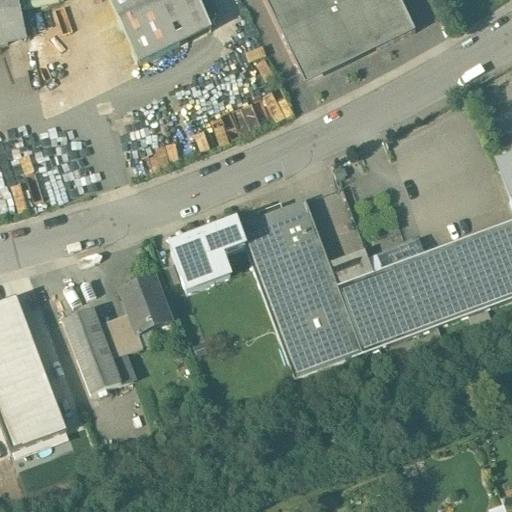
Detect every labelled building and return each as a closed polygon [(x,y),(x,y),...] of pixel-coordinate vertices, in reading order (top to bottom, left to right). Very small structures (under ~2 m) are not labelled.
[(15,0),(0,0),(0,46),(24,41),(15,0)] [(211,33),(196,0),(102,0),(134,69),(211,33)] [(400,0),(260,0),(299,77),(371,44),(373,51),(415,31),(400,0)] [(306,201),(239,226),(247,249),(297,382),(511,300),(511,224),(340,289),(306,201)] [(247,249),(239,226),(169,252),(187,300),(233,283),(224,258),(247,249)] [(117,293),(126,316),(134,337),(170,325),(154,279),(117,293)] [(0,310),(0,435),(9,459),(63,439),(14,305),(0,310)] [(92,311),(60,323),(89,399),(122,387),(112,362),(98,326),(92,311)] [(126,316),(98,326),(112,362),(139,352),(134,337),(126,316)] [(511,511),(511,496),(500,501),(503,511),(511,511)]
